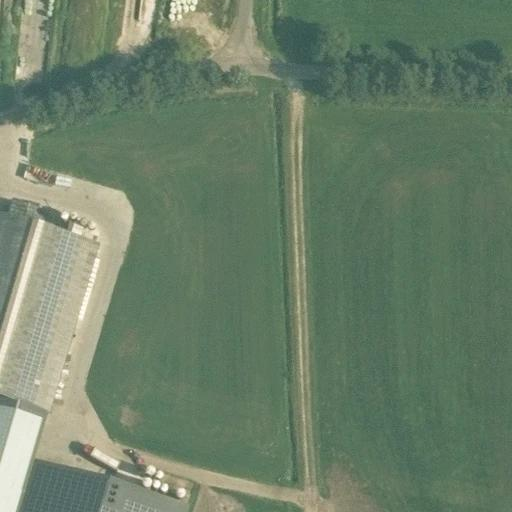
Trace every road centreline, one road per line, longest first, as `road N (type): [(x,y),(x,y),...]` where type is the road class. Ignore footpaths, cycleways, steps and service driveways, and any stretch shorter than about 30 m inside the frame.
road 1 (track): [(284,70),(297,102),(312,511)]
road 2 (tertiary): [(511,77),(241,68)]
road 3 (tertiary): [(0,121),(131,79),(241,68)]
